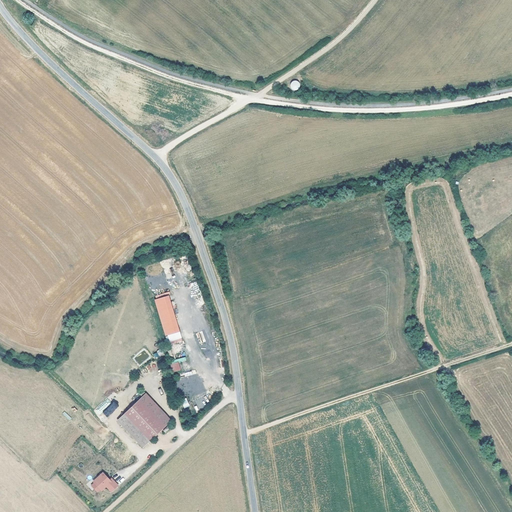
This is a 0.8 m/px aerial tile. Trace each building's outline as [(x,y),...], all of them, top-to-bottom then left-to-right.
[(169,295),(155,299),(166,336),(180,331),(169,295)] [(202,331),(197,333),(201,343),(206,341),(202,331)] [(162,349),(153,353),(155,358),(164,354),(162,349)] [(171,363),(172,372),(180,371),(179,362),(171,363)] [(184,408),(190,406),(186,397),(181,400),(184,408)] [(148,400),(119,427),(145,454),(173,427),(148,400)] [(114,401),(102,412),(107,417),(119,406),(114,401)] [(65,411),(62,413),(69,421),(72,418),(65,411)] [(119,486),(112,477),(109,479),(103,472),(89,484),(98,494),(106,487),(111,493),(119,486)]
